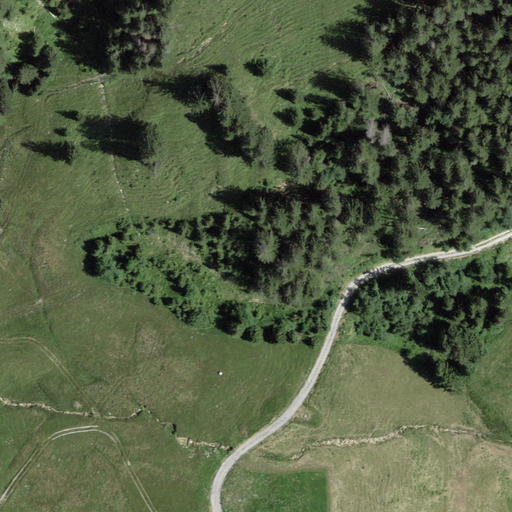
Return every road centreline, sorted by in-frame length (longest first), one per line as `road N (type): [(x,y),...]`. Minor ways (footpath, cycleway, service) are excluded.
road 1 (track): [(217,511),(219,472),(294,404),(354,285),(376,270),(511,231)]
road 2 (track): [(0,502),(48,438),(95,427),(114,437),(153,511)]
